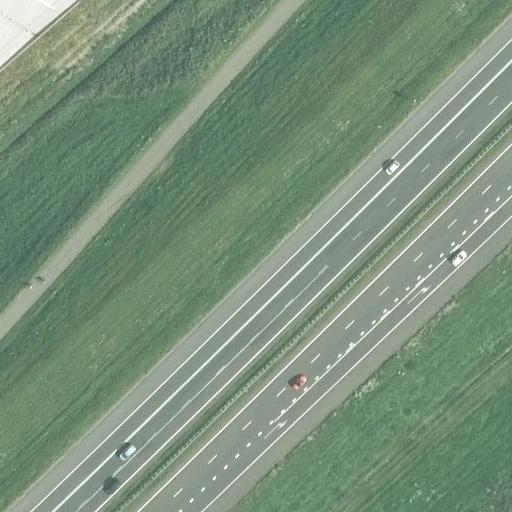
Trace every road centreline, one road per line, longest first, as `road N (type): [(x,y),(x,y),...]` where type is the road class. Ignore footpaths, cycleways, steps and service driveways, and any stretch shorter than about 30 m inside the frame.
road 1 (motorway): [(511,81),(74,511)]
road 2 (motorway): [(158,511),(511,164)]
road 3 (unclassified): [(300,0),(0,329)]
